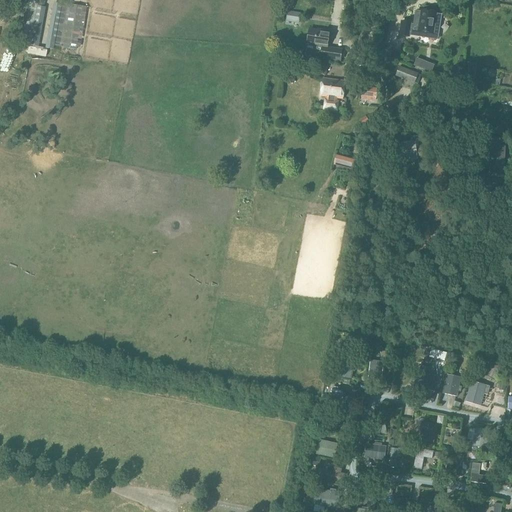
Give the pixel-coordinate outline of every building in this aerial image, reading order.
[(62,35),(60,47),(77,50),(79,38),(84,8),(67,5),(62,35)] [(299,24),(301,14),(287,11),(286,22),(299,24)] [(401,22),(399,36),(408,37),(409,35),(418,36),(418,31),(438,34),(440,15),(435,15),(436,13),(420,11),(420,13),(415,12),(413,26),(410,26),(410,24),(401,22)] [(287,24),(285,31),(298,34),(299,27),(287,24)] [(329,33),(310,30),(307,45),(323,47),(321,59),(340,62),(342,50),(327,47),(329,33)] [(38,47),(30,46),(28,45),(27,54),(45,57),(47,49),(45,49),(38,47)] [(400,67),(396,76),(415,84),(418,74),(400,67)] [(338,101),(338,99),(343,100),(345,82),(323,79),(321,97),(321,98),(327,99),(327,100),(325,100),(324,111),(338,113),(340,101),(338,101)] [(375,101),(377,88),(364,87),(362,99),(375,101)] [(415,141),(398,144),(400,161),(418,159),(415,141)] [(484,166),(484,177),(497,177),(504,177),(504,170),(505,147),(490,146),(489,166),(484,166)] [(359,159),(336,154),(333,166),(356,171),(359,159)] [(339,376),(351,379),(355,360),(344,357),(339,376)] [(384,363),(370,361),(368,379),(381,381),(384,363)] [(417,372),(414,386),(432,391),(436,377),(427,374),(428,369),(421,367),(419,372),(417,372)] [(443,394),(457,397),(461,378),(447,375),(443,394)] [(466,402),(480,406),(486,386),(472,383),(466,402)] [(340,395),(342,389),(333,387),(330,400),(355,405),(357,398),(340,395)] [(385,413),(378,411),(373,434),(380,436),(385,413)] [(331,422),(330,429),(331,429),(353,432),(354,433),(355,426),(354,425),(332,422),(331,422)] [(418,441),(433,444),(436,426),(421,424),(418,441)] [(444,444),(458,446),(461,431),(446,429),(444,444)] [(473,446),(487,449),(490,432),(476,429),(473,446)] [(511,436),(502,441),(510,457),(511,456),(511,436)] [(317,454),(334,458),(337,444),(320,441),(317,454)] [(382,447),(382,444),(376,444),(374,445),(366,444),(364,458),(384,461),(386,447),(382,447)] [(397,457),(403,458),(404,450),(391,448),(389,467),(396,468),(397,457)] [(424,457),(432,459),(433,452),(418,449),(414,468),(421,470),(424,457)] [(446,474),(460,476),(463,456),(449,454),(446,474)] [(471,482),(489,485),(490,477),(479,476),(481,465),(473,464),(471,482)] [(317,478),(342,484),(344,475),(340,474),(341,470),(335,468),(334,473),(319,469),(317,478)] [(315,505),(337,509),(340,494),(318,489),(315,505)] [(356,511),(374,511),(377,496),(369,495),(367,510),(357,509),(356,511)] [(386,511),(405,511),(408,501),(400,499),(398,510),(387,508),(386,511)] [(438,511),(440,503),(432,502),(430,511),(438,511)] [(463,502),(461,511),(475,511),(477,503),(463,502)]
